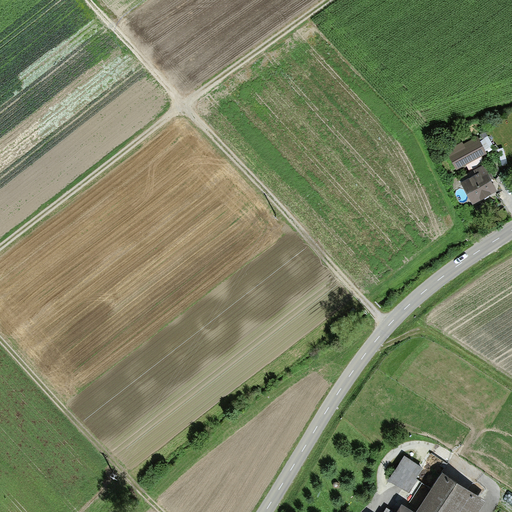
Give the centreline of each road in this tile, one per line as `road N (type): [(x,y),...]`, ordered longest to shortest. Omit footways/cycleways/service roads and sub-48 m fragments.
road 1 (track): [(383,325),(86,0)]
road 2 (track): [(0,242),(325,0)]
road 3 (tertiary): [(511,227),(383,325),(263,511)]
road 4 (track): [(0,340),(159,511)]
